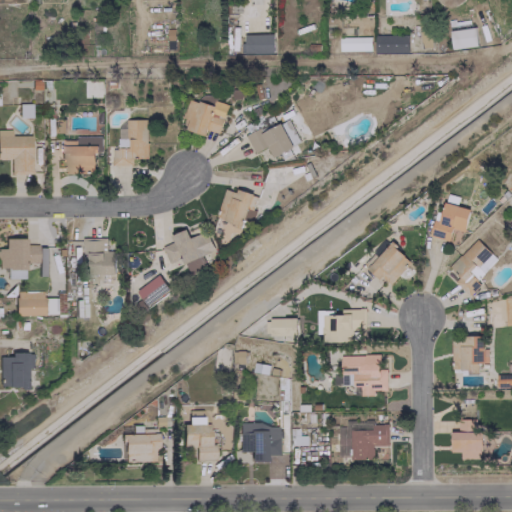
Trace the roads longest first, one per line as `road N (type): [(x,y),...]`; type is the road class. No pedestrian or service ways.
road 1 (tertiary): [(0,498),(511,495)]
road 2 (residential): [(0,205),(139,204),(186,176)]
road 3 (residential): [(418,314),(419,495)]
